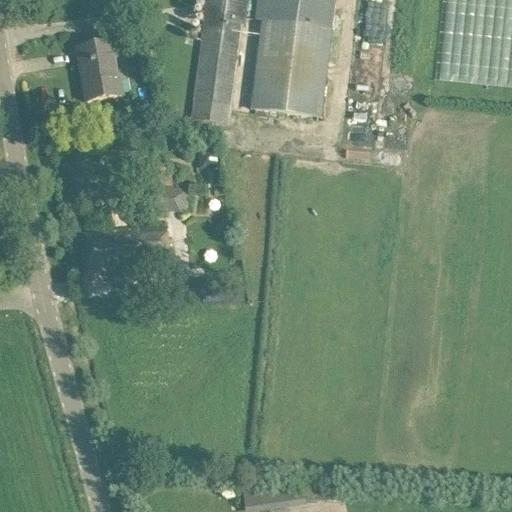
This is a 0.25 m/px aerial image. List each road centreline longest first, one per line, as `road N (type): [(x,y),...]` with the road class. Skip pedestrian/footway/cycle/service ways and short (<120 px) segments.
road 1 (unclassified): [(46,295),(0,61)]
road 2 (unclassified): [(99,511),(46,295)]
